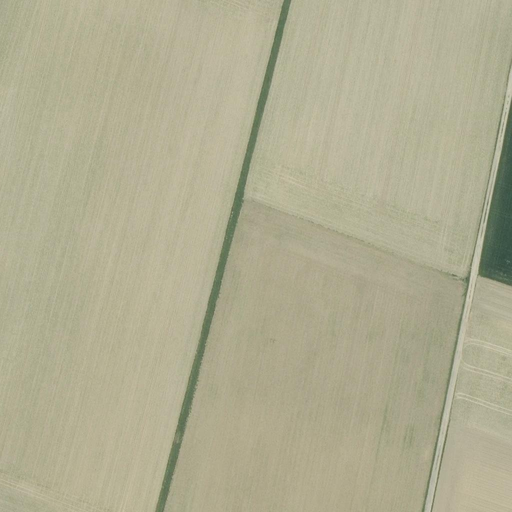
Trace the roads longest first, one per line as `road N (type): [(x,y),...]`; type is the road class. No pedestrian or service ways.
road 1 (track): [(293,0),(160,511)]
road 2 (track): [(511,97),(431,511)]
